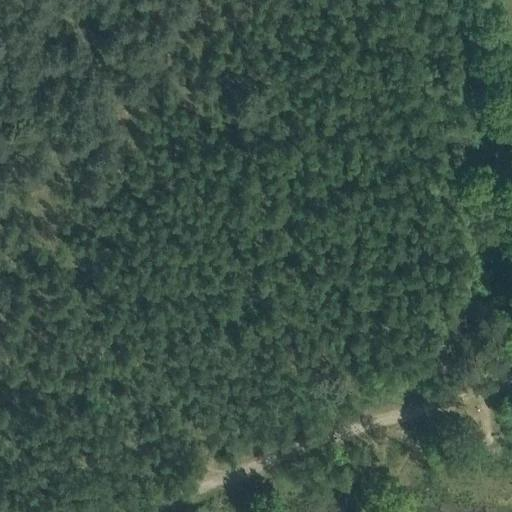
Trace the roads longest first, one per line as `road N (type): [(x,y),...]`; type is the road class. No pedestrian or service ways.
road 1 (track): [(511,380),(302,446),(169,511)]
road 2 (track): [(461,0),(511,243)]
